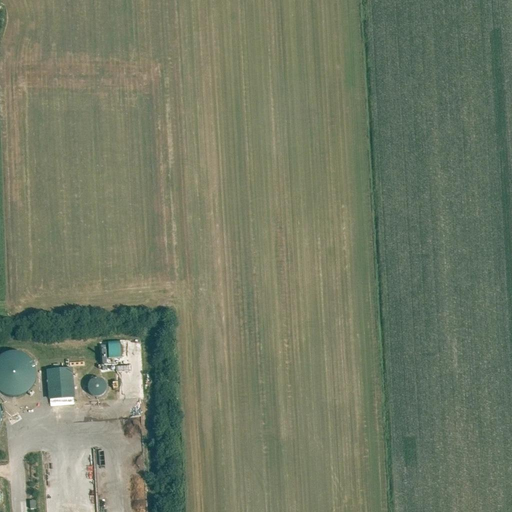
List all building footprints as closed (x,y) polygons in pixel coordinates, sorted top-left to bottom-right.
[(122,341),(111,340),(111,356),(122,356),(122,341)] [(101,364),(111,364),(110,341),(100,342),(101,364)] [(0,391),(1,392),(7,394),(16,394),(23,391),(29,386),(33,380),(35,372),(34,364),(30,357),(24,351),(16,348),(8,348),(2,350),(0,351),(0,391)] [(73,395),(71,364),(45,366),(47,397),(73,395)] [(86,382),(86,386),(87,389),(89,391),(92,393),(95,394),(99,393),(101,392),(103,389),(105,387),(105,383),(104,380),(103,378),(101,376),(98,375),(95,374),(92,375),(89,377),(87,379),(86,382)]
